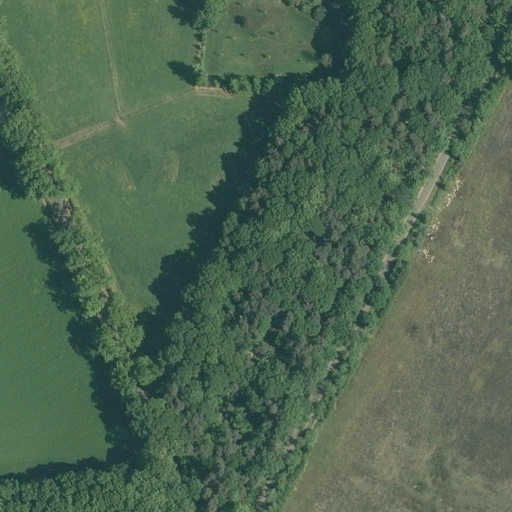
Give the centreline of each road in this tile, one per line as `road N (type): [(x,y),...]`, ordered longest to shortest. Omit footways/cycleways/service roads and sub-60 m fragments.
road 1 (unclassified): [(257,511),(511,30)]
road 2 (unclassified): [(191,511),(0,70)]
